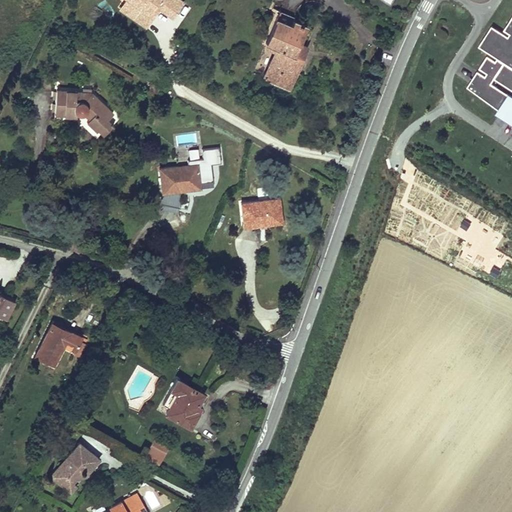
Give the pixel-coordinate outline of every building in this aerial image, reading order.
[(126,0),(125,3),(137,11),(134,15),(148,25),(155,15),(151,12),(156,6),(159,8),(173,18),(184,3),(179,0),(126,0)] [(137,11),(125,3),(120,9),(146,27),(148,25),(134,15),(137,11)] [(151,12),(155,15),(159,8),(156,6),(151,12)] [(277,47),(264,77),(288,88),(301,59),(307,45),(300,42),(307,26),(294,20),(296,17),(281,10),(267,42),(277,47)] [(511,118),(511,96),(491,83),(494,78),(511,90),(511,17),(504,29),(510,33),(508,36),(492,26),(479,46),(497,58),(496,61),(487,56),(480,67),(487,72),(485,76),(478,71),(467,86),(511,118)] [(94,92),(63,89),(59,119),(83,122),(101,137),(112,125),(108,121),(116,111),(94,92)] [(187,158),(198,158),(198,148),(187,149),(187,158)] [(200,167),(163,168),(165,191),(181,191),(183,186),(198,185),(198,175),(201,175),(200,167)] [(179,194),(163,194),(163,210),(178,211),(179,194)] [(279,200),(242,203),(244,225),(260,224),(261,221),(278,220),(277,211),(280,210),(279,200)] [(0,316),(4,319),(11,302),(0,297),(0,316)] [(47,324),(32,355),(48,363),(58,342),(70,347),(76,334),(60,327),(59,330),(47,324)] [(175,398),(165,414),(191,428),(198,414),(194,411),(203,395),(177,380),(169,395),(175,398)] [(153,439),(150,446),(161,453),(165,445),(153,439)] [(59,462),(56,466),(54,479),(60,484),(69,483),(71,481),(75,476),(75,473),(80,467),(85,472),(97,457),(77,440),(65,455),(66,455),(61,462),(59,462)] [(147,450),(144,457),(155,463),(159,456),(147,450)] [(85,472),(80,467),(75,473),(75,476),(82,475),(85,472)] [(60,484),(69,491),(75,484),(71,481),(69,483),(60,484)] [(122,508),(115,511),(152,511),(141,495),(122,508)]
